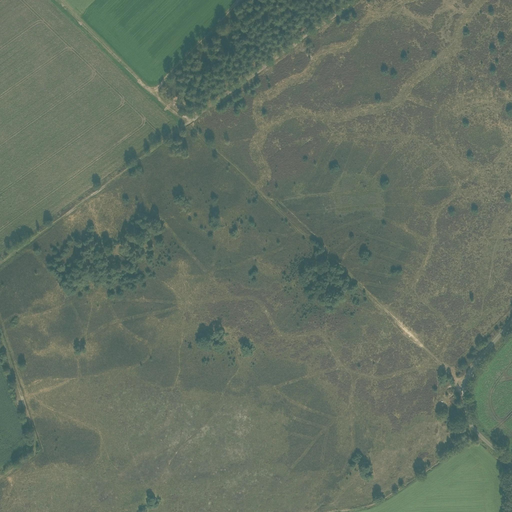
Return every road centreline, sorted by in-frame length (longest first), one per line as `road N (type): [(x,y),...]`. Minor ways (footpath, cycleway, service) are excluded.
road 1 (track): [(0,264),(187,122)]
road 2 (unclassified): [(511,474),(464,420),(461,387),(511,318)]
road 3 (track): [(224,93),(355,0)]
road 4 (track): [(0,476),(31,452),(0,339)]
